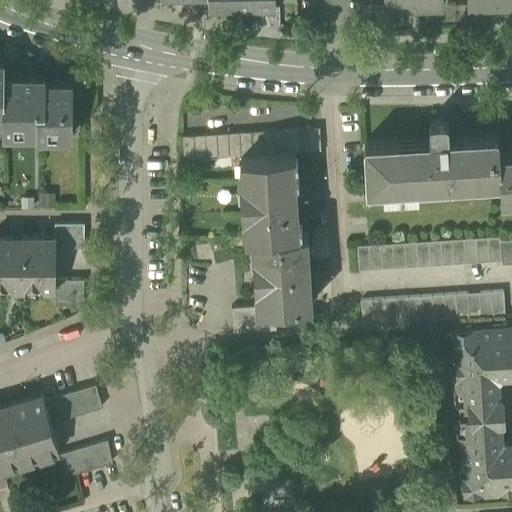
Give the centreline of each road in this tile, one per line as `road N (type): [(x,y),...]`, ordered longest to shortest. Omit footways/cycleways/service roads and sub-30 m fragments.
road 1 (tertiary): [(511,67),(330,68),(142,48)]
road 2 (residential): [(136,326),(132,210),(142,48)]
road 3 (residential): [(164,511),(136,326)]
road 4 (tertiary): [(142,48),(0,5)]
road 5 (residential): [(0,362),(136,326)]
